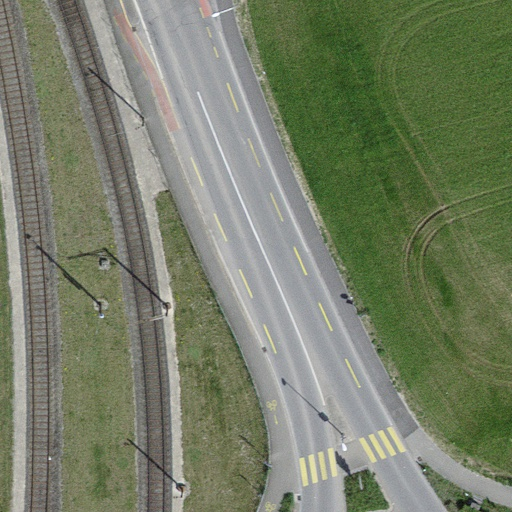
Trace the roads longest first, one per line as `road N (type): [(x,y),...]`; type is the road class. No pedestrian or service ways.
road 1 (secondary): [(164,0),(310,354)]
road 2 (secondary): [(418,511),(310,354)]
road 3 (secondary): [(310,354),(321,511)]
